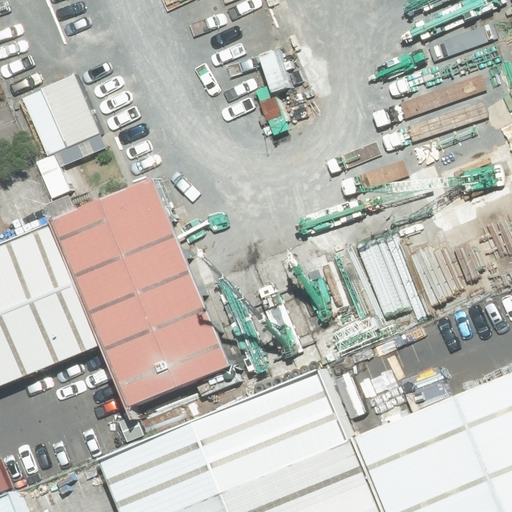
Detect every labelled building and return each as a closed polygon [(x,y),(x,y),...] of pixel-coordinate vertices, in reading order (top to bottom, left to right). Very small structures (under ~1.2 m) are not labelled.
[(78,78),(25,101),(56,171),(108,148),(78,78)] [(175,181),(76,219),(152,415),(251,376),(175,181)] [(0,392),(122,341),(76,219),(0,249),(0,392)] [(395,511),(368,442),(339,370),(109,461),(129,511),(395,511)] [(511,511),(511,384),(368,442),(395,511),(511,511)] [(0,494),(14,489),(1,457),(0,457),(0,494)] [(35,511),(29,495),(0,506),(0,511),(35,511)]
